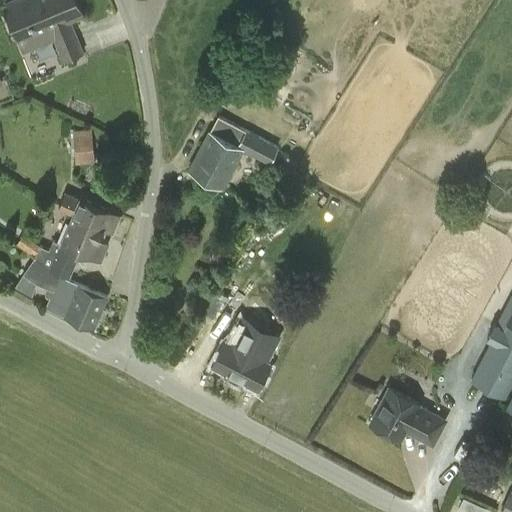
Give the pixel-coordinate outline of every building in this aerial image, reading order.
[(84,51),(71,19),(82,15),(76,0),(5,0),(3,1),(23,52),(54,39),(63,60),(84,51)] [(218,115),(209,130),(188,170),(222,187),(243,148),(270,163),(279,146),(218,115)] [(77,164),(94,162),(91,128),(73,130),(77,164)] [(58,209),(73,215),(61,243),(53,240),(49,249),(40,244),(35,256),(36,257),(51,271),(60,275),(60,274),(69,277),(80,252),(100,260),(107,243),(99,239),(103,228),(112,232),(119,215),(66,191),(58,209)] [(107,297),(59,276),(60,275),(51,271),(36,257),(35,256),(35,257),(23,273),(46,286),(45,290),(46,296),(50,297),(46,307),(93,328),(107,297)] [(204,313),(213,318),(224,298),(215,293),(204,313)] [(504,396),(511,380),(511,316),(504,313),(498,326),(494,323),(487,337),(491,339),(471,378),(504,396)] [(262,349),(264,345),(269,335),(249,325),(244,335),(233,329),(214,366),(256,388),(273,354),(262,349)] [(448,418),(419,403),(419,401),(390,386),(371,423),(400,438),(404,430),(434,445),(448,418)] [(511,511),(511,489),(500,511),(511,511)] [(465,511),(484,511),(487,504),(462,496),(457,509),(465,511)]
